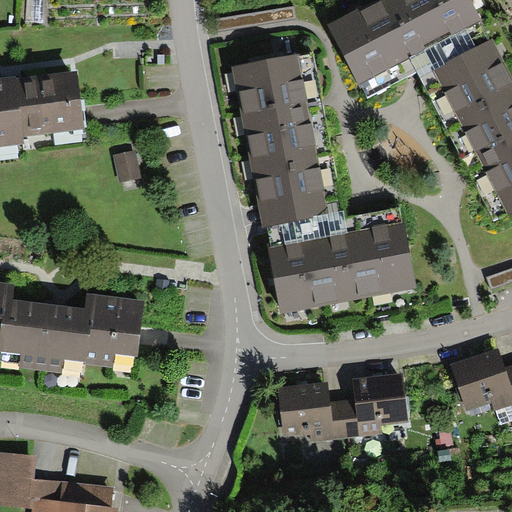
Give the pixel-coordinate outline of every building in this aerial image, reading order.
[(382,0),(329,26),(368,100),(416,75),(420,83),(490,47),(465,0),(382,0)] [(294,7),(214,20),(216,32),(296,19),(294,7)] [(511,215),(511,80),(494,45),(490,47),(420,83),(492,225),(511,215)] [(313,52),(231,67),(262,230),(267,229),(343,215),(313,52)] [(23,143),(85,135),(79,78),(15,86),(0,87),(0,152),(24,150),(23,143)] [(118,185),(141,180),(135,153),(112,158),(118,185)] [(343,215),(267,229),(283,312),(415,288),(399,205),(343,215)] [(511,269),(488,278),(491,288),(511,280),(511,269)] [(0,288),(0,357),(20,360),(19,372),(62,377),(63,365),(114,370),(115,359),(135,361),(141,307),(84,301),(82,314),(4,306),(6,289),(0,288)] [(476,359),(450,368),(466,414),(493,405),(495,411),(511,405),(511,369),(503,373),(496,353),(476,359)] [(407,425),(402,379),(379,382),(354,384),(356,401),(339,403),(343,439),(382,435),(381,427),(407,425)] [(321,405),(319,387),(304,389),(279,392),(284,439),(312,436),(312,442),(343,439),(339,403),(321,405)] [(118,511),(112,492),(36,483),(39,459),(0,454),(0,509),(25,511),(118,511)]
